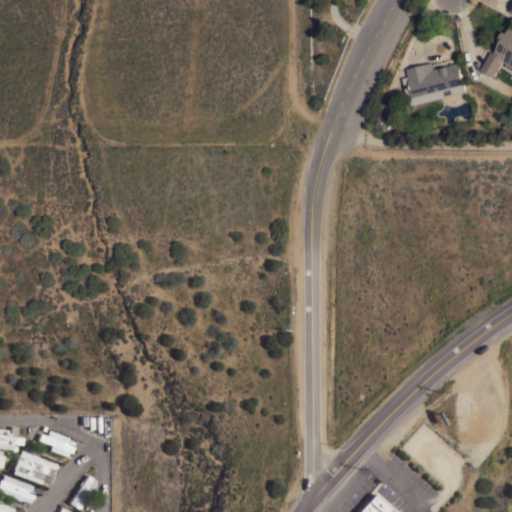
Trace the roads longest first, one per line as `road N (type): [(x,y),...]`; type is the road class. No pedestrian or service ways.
road 1 (tertiary): [(315,511),(323,171),(396,0)]
road 2 (secondary): [(302,511),(376,427),(511,313)]
